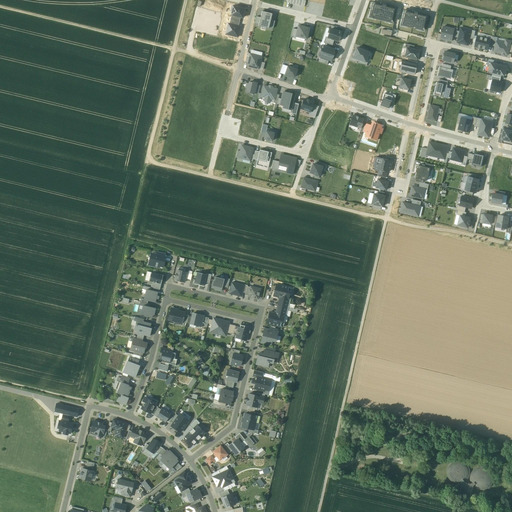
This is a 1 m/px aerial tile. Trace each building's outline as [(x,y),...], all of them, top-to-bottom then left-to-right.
[(396,7),(372,2),(368,18),(392,23),(396,7)] [(241,17),(243,18),(245,9),(232,6),(230,11),(232,12),(231,15),(232,15),(241,17)] [(404,10),(400,25),(424,31),(427,16),(404,10)] [(259,25),(259,26),(269,29),(269,28),(271,20),(272,14),(262,11),(261,18),(259,25)] [(216,33),(219,19),(200,14),(197,29),(216,33)] [(226,34),(238,37),(241,27),(238,26),(230,24),(229,24),(226,34)] [(309,29),(298,26),(297,31),(296,36),(297,36),(307,39),(309,29)] [(329,34),(328,38),(334,40),(338,41),(339,38),(340,39),(341,35),(340,35),(341,32),(336,30),(337,27),(332,26),(329,34)] [(443,27),(440,39),(452,41),(453,36),(454,31),(449,30),(449,28),(443,27)] [(458,43),(468,46),(470,38),(471,34),(466,32),(467,29),(461,28),(460,32),(457,31),(456,37),(459,38),(458,43)] [(332,46),(334,40),(328,38),(326,37),(324,43),(331,45),(332,46)] [(475,47),(482,49),(484,38),(477,37),(475,47)] [(482,49),(488,50),(490,45),(491,40),(484,38),(482,49)] [(505,44),(497,42),(496,47),(494,52),(508,55),(509,52),(510,45),(511,42),(506,40),(505,44)] [(320,57),(331,61),(332,58),(333,58),(334,53),(333,53),(335,50),(330,48),(324,46),(323,50),(322,49),(320,53),(321,54),(320,57)] [(359,60),(366,62),(369,52),(357,48),(355,51),(354,55),(353,58),(359,60)] [(413,49),(407,48),(405,57),(417,59),(419,51),(413,49)] [(449,53),(444,52),(442,61),(453,63),(455,54),(449,53)] [(262,57),(250,54),(248,62),(247,66),(259,69),(262,57)] [(415,68),(416,65),(407,63),(402,62),(400,71),(414,75),(415,69),(415,68)] [(493,73),(502,75),(505,76),(507,67),(497,64),(488,62),(487,67),(490,67),(489,72),(493,73)] [(288,67),(285,73),(285,74),(295,77),(297,70),(288,67)] [(440,67),(437,76),(447,78),(448,75),(451,76),(453,70),(450,70),(441,67),(440,67)] [(401,78),(399,87),(408,89),(410,80),(401,78)] [(250,81),(247,91),(250,91),(250,93),(254,94),(256,85),(257,83),(250,81)] [(500,82),(493,81),(491,90),(496,92),(501,93),(503,83),(500,82)] [(437,83),(434,95),(449,98),(451,89),(447,88),(448,85),(438,83),(437,83)] [(268,87),(264,86),(262,94),(261,96),(265,97),(264,100),(271,102),(271,99),(275,99),(276,94),(277,89),(272,88),(273,86),(268,86),(268,87)] [(294,95),(283,92),(281,99),(280,105),(283,106),(282,107),(291,109),(294,95)] [(392,97),(384,94),(382,99),(383,99),(381,105),(389,108),(391,103),(390,102),(392,97)] [(301,109),(310,112),(313,105),(314,103),(304,100),(301,109)] [(293,103),(290,113),(296,115),(299,104),(293,103)] [(319,107),(313,105),(310,112),(309,116),(315,118),(319,107)] [(439,108),(430,106),(427,119),(435,121),(439,108)] [(350,125),(361,128),(363,123),(364,119),(353,116),(350,125)] [(460,125),(459,130),(470,133),(472,125),(473,121),(462,118),(460,125)] [(480,128),(478,135),(489,137),(493,122),(482,119),(480,128)] [(381,126),(373,123),(372,126),(369,134),(368,138),(376,140),(381,126)] [(369,134),(372,126),(366,124),(363,132),(369,134)] [(266,134),(264,139),(272,141),(273,136),(274,132),(267,130),(266,134)] [(504,130),(502,140),(511,142),(511,140),(511,131),(507,130),(504,130)] [(426,155),(438,158),(440,145),(429,142),(428,149),(426,155)] [(251,154),(253,148),(242,145),(240,151),(239,158),(250,161),(251,154)] [(447,146),(440,145),(438,158),(445,159),(446,153),(447,146)] [(426,155),(428,149),(421,148),(420,157),(426,158),(426,155)] [(465,151),(454,148),(453,153),(451,158),(451,160),(462,163),(464,156),(465,151)] [(256,165),(268,168),(272,153),(260,150),(259,152),(257,160),(256,165)] [(473,165),(481,167),(484,156),(483,156),(475,154),(475,155),(473,164),(473,165)] [(297,159),(281,155),(279,162),(278,165),(280,165),(278,170),(286,172),(286,173),(293,174),(295,165),(296,160),(297,159)] [(390,170),(392,161),(391,161),(385,160),(378,158),(375,158),(373,166),(376,167),(375,170),(379,171),(380,170),(386,172),(387,172),(388,170),(390,170)] [(278,165),(279,162),(273,160),(271,169),(278,171),(278,170),(280,165),(278,165)] [(319,176),(322,167),(317,166),(313,164),(310,173),(314,174),(319,176)] [(416,173),(415,178),(416,178),(423,180),(426,181),(430,168),(425,167),(418,166),(417,169),(416,169),(415,172),(416,173)] [(468,177),(467,183),(478,186),(479,179),(476,179),(468,177)] [(318,182),(303,178),(301,187),(305,189),(315,191),(318,182)] [(378,179),(376,188),(386,190),(388,182),(386,181),(378,179)] [(476,193),(478,186),(467,183),(465,190),(468,191),(473,192),(476,193)] [(412,186),(410,196),(426,200),(427,195),(424,194),(425,190),(419,188),(412,186)] [(382,206),(384,196),(383,196),(378,195),(374,194),(372,204),(381,206),(382,206)] [(499,195),(493,194),(492,202),(499,204),(502,204),(503,195),(499,195)] [(462,196),(460,206),(466,207),(472,209),(474,199),(462,196)] [(411,204),(402,202),(400,212),(420,217),(423,207),(420,206),(411,204)] [(493,216),(484,214),(484,215),(483,223),(491,224),(493,216)] [(509,217),(499,215),(497,228),(507,229),(507,226),(509,217)] [(461,216),(458,225),(468,228),(469,224),(469,225),(470,221),(470,218),(465,217),(461,216)] [(156,255),(152,254),(150,263),(154,264),(154,266),(158,268),(159,265),(162,266),(164,257),(156,255)] [(187,272),(177,270),(175,280),(184,282),(185,279),(187,273),(187,272)] [(163,275),(151,272),(149,281),(152,282),(161,284),(163,275)] [(207,275),(197,273),(195,283),(198,284),(201,285),(204,285),(205,282),(207,275)] [(224,279),(215,277),(215,280),(213,280),(211,288),(215,289),(214,290),(217,290),(221,291),(224,279)] [(244,286),(232,283),(229,293),(241,296),(242,292),(244,286)] [(289,287),(276,284),(274,296),(280,297),(288,299),(290,292),(288,291),(289,287)] [(260,289),(251,287),(250,287),(248,296),(258,299),(260,289)] [(151,291),(146,290),(145,295),(159,298),(159,297),(157,296),(158,292),(151,291)] [(288,299),(280,297),(278,305),(289,308),(291,300),(288,299)] [(289,308),(278,305),(276,313),(284,315),(284,316),(287,316),(288,311),(289,308)] [(150,307),(143,306),(141,314),(144,315),(144,316),(152,318),(153,315),(154,315),(154,313),(155,313),(156,309),(150,307)] [(185,313),(179,311),(178,310),(173,308),(172,313),(170,314),(168,320),(174,322),(175,323),(178,324),(178,323),(179,322),(182,323),(182,322),(184,315),(185,313)] [(276,313),(270,312),(267,323),(283,327),(285,322),(283,321),(284,316),(284,315),(276,313)] [(204,316),(193,314),(190,324),(196,325),(195,327),(200,328),(200,326),(201,327),(202,324),(204,317),(204,316)] [(212,325),(210,332),(226,336),(227,333),(229,324),(229,322),(214,319),(213,320),(209,319),(207,324),(212,325)] [(143,322),(137,321),(135,330),(137,331),(136,333),(138,334),(144,335),(149,336),(151,329),(149,328),(151,324),(143,322)] [(233,335),(235,327),(236,326),(229,324),(227,333),(233,335)] [(250,327),(240,325),(240,328),(238,327),(236,336),(236,338),(241,339),(241,340),(244,341),(244,340),(247,341),(248,333),(250,333),(250,331),(249,330),(250,327)] [(278,329),(270,327),(269,330),(264,329),(261,343),(270,345),(271,344),(272,341),(275,342),(278,332),(277,332),(278,329)] [(142,342),(136,341),(136,340),(133,339),(130,350),(134,351),(135,350),(143,352),(144,352),(145,348),(146,348),(147,343),(142,342)] [(167,349),(161,348),(160,352),(162,353),(160,360),(161,360),(160,364),(165,365),(166,362),(169,362),(168,364),(176,366),(177,359),(175,359),(176,353),(168,352),(169,350),(167,349)] [(264,350),(263,353),(260,353),(259,356),(258,356),(256,364),(268,367),(269,363),(273,364),(274,360),(277,360),(278,358),(279,353),(275,352),(266,350),(264,350)] [(129,356),(123,372),(135,377),(139,366),(137,365),(131,363),(135,355),(133,354),(132,354),(131,357),(129,356)] [(234,354),(231,364),(241,366),(243,356),(238,355),(234,354)] [(141,356),(135,355),(131,363),(137,365),(141,356)] [(204,366),(201,374),(207,376),(210,368),(204,366)] [(239,372),(228,370),(226,375),(228,376),(227,380),(231,381),(234,382),(236,383),(238,378),(237,378),(239,372)] [(263,372),(254,370),(253,376),(257,378),(261,379),(262,377),(263,372)] [(130,378),(122,375),(119,382),(127,385),(130,378)] [(272,380),(262,377),(261,379),(257,378),(254,389),(264,391),(264,390),(269,391),(272,380)] [(192,378),(187,386),(191,389),(196,380),(192,378)] [(119,382),(116,389),(118,389),(117,392),(122,394),(121,395),(127,398),(128,395),(130,392),(129,392),(130,390),(131,387),(129,386),(129,385),(119,382)] [(229,391),(221,389),(220,395),(233,398),(233,395),(232,395),(233,392),(229,391)] [(257,396),(249,394),(248,398),(247,402),(246,405),(255,407),(257,407),(258,403),(263,404),(264,397),(257,396)] [(127,398),(121,395),(120,398),(119,397),(117,402),(126,405),(129,398),(127,398)] [(233,398),(220,395),(218,401),(226,403),(230,404),(231,401),(232,401),(233,398)] [(141,409),(151,414),(155,406),(157,401),(152,399),(152,401),(147,398),(145,402),(141,409)] [(79,410),(57,404),(55,412),(63,414),(70,415),(77,417),(79,410)] [(171,414),(162,408),(161,410),(156,417),(165,423),(167,420),(170,416),(171,414)] [(63,414),(62,421),(68,423),(70,415),(63,414)] [(171,426),(180,433),(189,421),(180,414),(179,416),(174,423),(171,426)] [(249,414),(245,414),(244,419),(243,418),(242,422),(243,422),(242,427),(249,429),(253,430),(253,429),(256,416),(255,416),(249,414)] [(125,431),(128,424),(114,420),(112,423),(111,428),(112,428),(119,430),(117,436),(123,438),(125,431)] [(196,420),(190,426),(193,429),(197,425),(199,423),(196,420)] [(68,423),(60,421),(58,425),(60,426),(59,431),(63,432),(63,434),(67,435),(68,433),(71,434),(73,424),(68,423)] [(103,423),(93,421),(91,432),(95,432),(95,435),(103,437),(103,435),(105,426),(102,426),(103,423)] [(183,439),(191,447),(199,439),(203,435),(205,433),(197,425),(193,429),(183,439)] [(147,434),(134,428),(132,432),(130,436),(135,439),(134,442),(141,445),(143,442),(147,434)] [(237,439),(240,444),(244,441),(245,440),(244,439),(240,433),(235,437),(237,439)] [(248,437),(244,439),(245,440),(244,441),(249,447),(254,444),(250,439),(248,437)] [(160,447),(162,444),(153,439),(149,446),(147,449),(153,453),(154,454),(155,453),(157,449),(158,450),(160,447)] [(229,445),(229,446),(233,450),(236,455),(244,449),(240,444),(237,439),(229,445)] [(229,446),(229,445),(228,443),(224,446),(229,453),(233,450),(229,446)] [(227,454),(220,446),(213,452),(220,460),(227,454)] [(261,447),(256,451),(260,457),(265,453),(261,447)] [(169,452),(167,450),(166,451),(162,455),(161,456),(163,459),(161,461),(170,469),(177,462),(179,460),(170,451),(169,452)] [(211,456),(206,460),(210,465),(214,461),(211,456)] [(471,484),(465,482),(468,478),(470,474),(469,470),(467,465),(464,462),(460,461),(455,461),(451,463),(448,467),(447,471),(447,475),(449,479),(453,482),(457,484),(462,483),(460,491),(472,494),(473,486),(477,489),(482,490),(486,489),(490,486),(492,482),(493,478),(492,474),(490,470),(486,467),(481,467),(477,468),(473,471),(471,474),(470,479),(472,483),(471,484)] [(182,467),(177,462),(170,469),(169,471),(170,472),(172,470),(175,473),(182,467)] [(93,471),(82,468),(81,471),(81,472),(80,478),(79,478),(91,481),(93,472),(93,471)] [(220,474),(213,477),(217,487),(221,485),(222,487),(230,484),(228,479),(232,477),(228,470),(220,474)] [(180,478),(175,481),(176,481),(178,485),(178,486),(180,489),(186,486),(187,486),(193,482),(188,474),(186,474),(180,478)] [(264,484),(259,478),(255,481),(259,487),(264,484)] [(134,483),(118,479),(117,482),(116,482),(115,484),(116,486),(116,488),(122,490),(131,492),(134,483)] [(150,488),(144,481),(141,483),(147,491),(150,488)] [(197,488),(190,492),(186,494),(190,502),(194,500),(194,501),(199,498),(202,497),(199,491),(198,491),(197,488)] [(160,494),(153,499),(156,502),(162,497),(160,494)] [(225,504),(227,508),(235,505),(231,494),(230,495),(223,497),(221,498),(224,504),(225,504)] [(124,511),(126,505),(121,504),(116,503),(113,511),(124,511)] [(196,504),(189,506),(190,509),(191,511),(198,509),(196,503),(196,504)]
